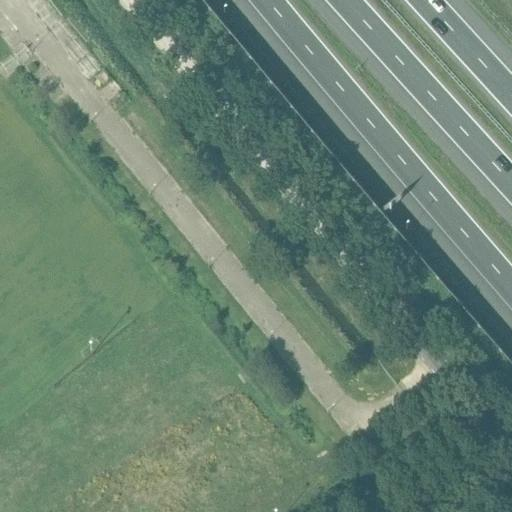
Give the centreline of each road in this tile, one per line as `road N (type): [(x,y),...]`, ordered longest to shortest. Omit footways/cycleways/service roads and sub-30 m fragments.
road 1 (unclassified): [(490,428),(130,0)]
road 2 (motorway): [(271,0),(511,286)]
road 3 (motorway): [(351,0),(511,176)]
road 4 (unclassified): [(376,511),(490,428)]
road 5 (motorway): [(511,91),(428,0)]
